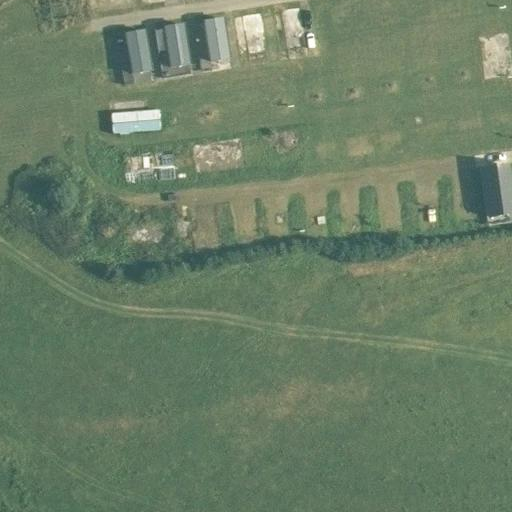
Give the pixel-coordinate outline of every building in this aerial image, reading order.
[(231,61),(224,18),(203,22),(209,64),(231,61)] [(170,69),(191,66),(185,24),(163,28),(170,69)] [(133,73),(155,69),(147,29),(126,33),(133,73)] [(113,112),(112,130),(151,130),(152,112),(113,112)] [(125,285),(178,272),(167,214),(115,220),(125,285)]
